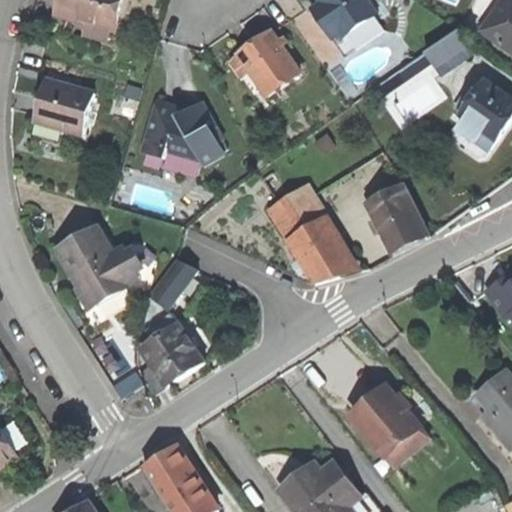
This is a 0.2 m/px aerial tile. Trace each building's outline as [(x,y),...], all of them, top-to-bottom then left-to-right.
[(124,0),(68,0),(64,17),(69,18),(66,30),(108,42),(111,30),(116,31),(124,0)] [(321,0),(323,3),(313,10),(343,55),(378,31),(383,27),(376,17),(378,16),(367,0),(321,0)] [(494,38),(511,50),(511,0),(510,0),(488,32),(495,37),(494,38)] [(383,27),(378,31),(381,36),(387,33),(383,27)] [(381,36),(378,31),(343,55),(346,60),(381,36)] [(439,68),(472,46),(462,31),(429,54),(439,68)] [(253,73),(270,98),(303,76),(275,34),(259,44),(241,56),(242,57),(253,73)] [(245,78),(253,73),(242,57),(234,62),(245,78)] [(510,128),(511,125),(511,97),(488,81),(461,119),(465,122),(459,132),(491,154),(510,128)] [(63,130),(86,136),(98,95),(50,82),(45,99),(40,116),(65,123),(63,130)] [(207,167),(226,156),(220,143),(225,140),(206,105),(182,118),(174,116),(172,112),(168,105),(160,103),(145,153),(168,160),(171,151),(204,161),(207,167)] [(121,117),(135,121),(139,109),(125,104),(121,117)] [(38,122),(63,130),(65,123),(40,116),(38,122)] [(398,255),(432,239),(406,186),(372,204),(383,226),(398,255)] [(290,242),(330,217),(311,187),(279,207),(271,212),(290,242)] [(364,272),(330,217),(290,242),(318,286),(364,272)] [(94,309),(134,286),(133,284),(117,258),(101,229),(61,252),(76,278),(94,309)] [(125,253),(117,258),(133,284),(142,278),(144,268),(137,256),(125,253)] [(184,263),(156,299),(168,309),(196,270),(184,263)] [(511,316),(511,275),(506,280),(489,291),(508,319),(511,316)] [(168,309),(156,299),(149,320),(160,317),(168,309)] [(196,372),(207,364),(175,316),(151,331),(158,341),(144,350),(155,367),(143,375),(157,397),(184,380),(196,372)] [(493,384),(479,395),(491,410),(497,416),(490,422),(503,438),(510,432),(511,435),(511,372),(509,370),(493,384)] [(355,418),(398,468),(433,438),(410,412),(404,404),(390,388),(373,402),(355,418)] [(409,400),(404,404),(410,412),(415,408),(409,400)] [(484,415),(490,422),(497,416),(491,410),(484,415)] [(0,471),(21,458),(1,426),(0,426),(0,471)] [(511,448),(511,435),(510,432),(503,438),(511,448)] [(147,469),(174,511),(222,511),(181,447),(163,459),(147,469)] [(299,511),(354,511),(351,507),(362,498),(336,464),(325,473),(318,465),(303,477),(284,492),(299,511)]
